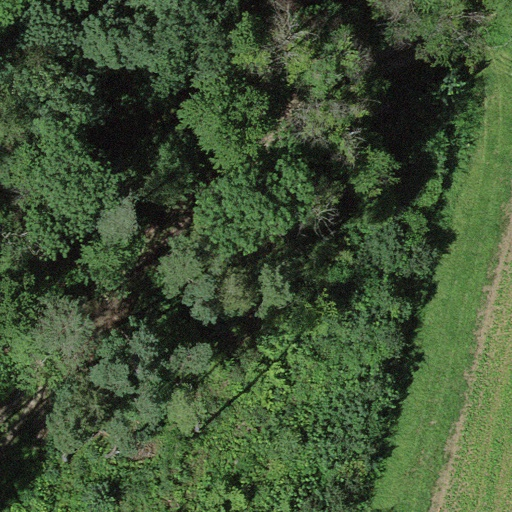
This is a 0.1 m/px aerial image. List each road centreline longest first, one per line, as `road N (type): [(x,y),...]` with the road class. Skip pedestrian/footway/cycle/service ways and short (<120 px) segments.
road 1 (track): [(488,0),(211,190),(0,419)]
road 2 (track): [(0,194),(73,165),(378,77)]
